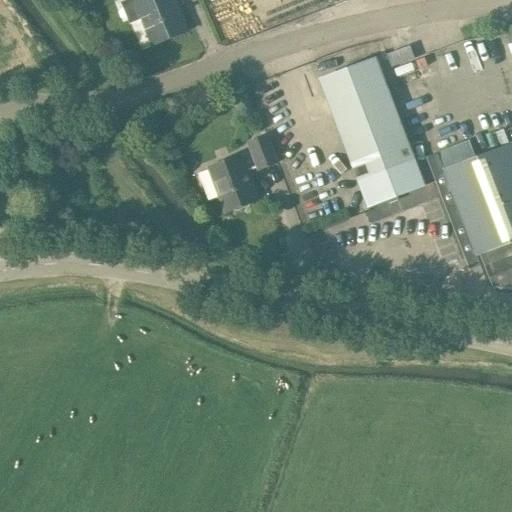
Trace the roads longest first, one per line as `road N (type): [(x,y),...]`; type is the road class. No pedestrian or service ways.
road 1 (tertiary): [(0,274),(96,265),(511,341)]
road 2 (unclassified): [(0,116),(76,109),(342,15),(434,0)]
